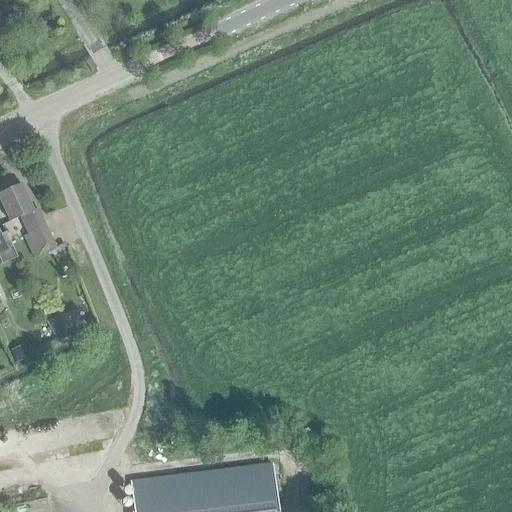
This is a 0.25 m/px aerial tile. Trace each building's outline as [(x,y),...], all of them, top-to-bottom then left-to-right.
[(36,219),(20,184),(9,189),(6,188),(2,190),(0,193),(0,201),(9,222),(20,217),(28,235),(24,237),(34,259),(55,249),(40,217),(36,219)] [(0,235),(0,260),(2,264),(16,258),(5,233),(0,235)] [(57,343),(69,336),(58,316),(46,323),(57,343)] [(14,365),(28,359),(22,346),(9,351),(14,365)] [(132,511),(275,511),(270,466),(129,483),(132,511)]
